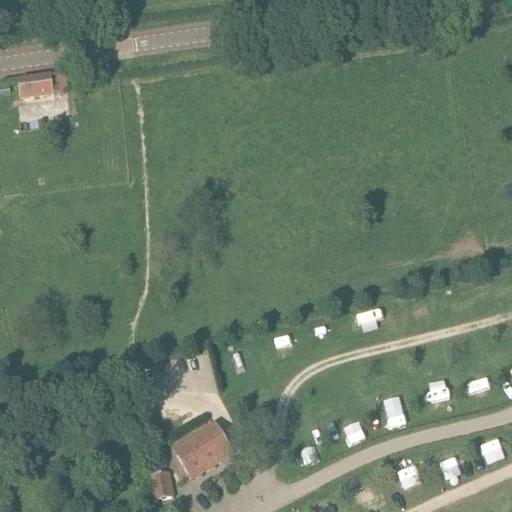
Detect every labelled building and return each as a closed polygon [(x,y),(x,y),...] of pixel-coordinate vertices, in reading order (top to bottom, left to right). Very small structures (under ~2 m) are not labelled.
[(67,96),(65,79),(18,84),(20,101),(67,96)] [(446,406),(445,385),(427,386),(429,407),(446,406)] [(404,407),(389,410),(392,427),(407,424),(404,407)] [(353,414),(337,419),(342,435),(358,431),(353,414)] [(175,453),(193,482),(223,463),(205,435),(175,453)] [(397,470),(403,487),(424,481),(418,463),(397,470)] [(173,500),(170,483),(167,483),(164,465),(148,468),(151,478),(151,484),(155,504),(173,500)] [(316,511),(337,511),(332,497),(313,504),(316,511)]
